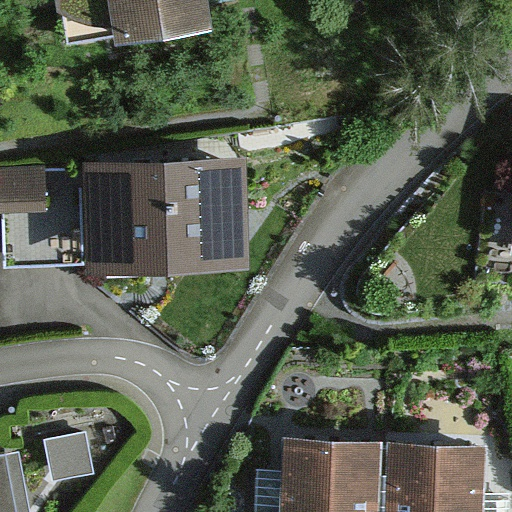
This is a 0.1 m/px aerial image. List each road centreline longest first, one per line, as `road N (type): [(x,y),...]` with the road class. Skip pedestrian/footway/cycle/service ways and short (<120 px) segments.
road 1 (residential): [(511,63),(358,203),(205,414)]
road 2 (residential): [(205,414),(177,386),(132,366),(85,361),(0,370)]
